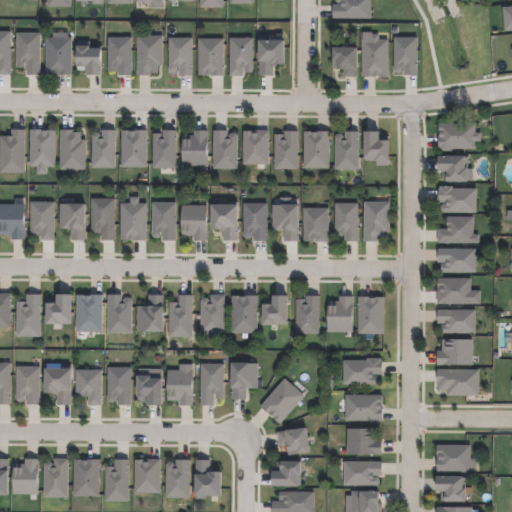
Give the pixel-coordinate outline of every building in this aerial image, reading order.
[(69,0),(69,8),(45,8),(45,0),(69,0)] [(222,0),(222,8),(199,8),(199,0),(222,0)] [(369,0),(369,19),(332,19),(332,5),(339,5),(339,3),(336,4),(334,1),(334,0),(369,0)] [(511,31),(504,32),(502,8),(511,7),(511,31)] [(0,32),(12,32),(11,74),(0,74),(0,32)] [(371,32),(371,35),(377,35),(377,32),(384,32),(385,33),(386,34),(387,77),(361,77),(362,32),(371,32)] [(41,34),(41,75),(27,75),(27,67),(17,67),(18,34),(41,34)] [(149,76),(136,76),(136,36),(162,37),(161,66),(156,66),(156,74),(149,74),(149,76)] [(73,39),(72,75),(46,75),(47,38),(73,39)] [(130,38),(130,76),(117,76),(117,67),(115,67),(115,72),(108,73),(107,38),(130,38)] [(191,38),(191,77),(177,77),(177,67),(176,67),(176,71),(173,74),(170,74),(167,71),(168,38),(191,38)] [(416,38),(416,76),(403,76),(403,67),(401,67),(401,71),(400,73),(395,73),(393,71),(393,38),(416,38)] [(222,76),(197,76),(197,39),(222,39),(222,76)] [(255,75),(243,77),(232,76),(233,40),(255,40),(255,75)] [(275,64),(275,75),(262,75),(262,41),(287,42),(287,63),(275,64)] [(92,47),(92,49),(104,49),(104,75),(89,75),(89,71),(82,71),(82,67),(79,67),(79,47),(92,47)] [(358,50),(358,72),(360,73),(360,79),(346,79),(346,71),(338,71),(338,62),(333,62),(333,50),(358,50)] [(474,124),(474,133),(479,133),(479,142),(475,142),(475,149),(451,149),(449,151),(440,151),(439,149),(437,149),(437,139),(438,139),(438,132),(437,132),(437,124),(474,124)] [(26,173),(3,173),(2,137),(13,136),(13,130),(27,131),(26,173)] [(54,131),(54,167),(45,167),(45,175),(35,175),(35,167),(28,167),(28,131),(39,131),(39,132),(45,132),(45,131),(54,131)] [(72,131),(72,133),(79,133),(79,141),(84,141),(84,170),(59,170),(59,131),(72,131)] [(113,131),(113,169),(90,169),(91,136),(93,133),(97,133),(99,136),(100,136),(100,131),(113,131)] [(146,131),(146,168),(119,167),(120,131),(127,132),(133,132),(133,131),(146,131)] [(174,169),(152,168),(152,134),(162,135),(162,131),(175,131),(174,169)] [(206,166),(181,166),(181,141),(188,141),(188,137),(192,137),(192,131),(206,131),(206,166)] [(267,131),(267,165),(241,165),(242,132),(249,132),(249,134),(255,134),(255,131),(267,131)] [(226,140),(227,140),(227,137),(227,136),(229,134),(233,134),(236,137),(235,170),(212,169),(213,132),(226,132),(226,140)] [(297,132),(296,170),(274,170),(274,135),(282,135),(282,140),(283,140),(283,132),(297,132)] [(329,132),(329,170),(302,169),(303,132),(310,132),(310,133),(316,133),(316,132),(329,132)] [(357,132),(357,170),(334,170),(334,137),(336,135),(340,135),(342,137),(342,141),(344,141),(344,132),(357,132)] [(376,133),(376,141),(387,141),(387,166),(377,166),(377,162),(373,162),(373,159),(361,159),(361,133),(376,133)] [(467,158),(467,170),(471,170),(472,181),(442,182),(442,159),(467,158)] [(452,187),(452,190),(476,190),(476,214),(443,213),(440,211),(440,207),(443,204),(445,204),(445,203),(437,203),(437,190),(439,190),(439,187),(452,187)] [(114,199),(114,242),(100,242),(100,228),(98,228),(98,234),(90,234),(90,199),(114,199)] [(80,200),(80,205),(87,205),(87,242),(76,242),(76,230),(64,230),(64,205),(67,205),(67,200),(80,200)] [(52,203),(52,241),(39,241),(39,232),(37,232),(37,236),(35,238),(31,238),(29,236),(29,235),(29,203),(52,203)] [(388,204),(388,232),(383,232),(383,240),(376,240),(376,242),(363,242),(364,203),(388,204)] [(145,241),(120,241),(120,204),(145,204),(145,241)] [(175,204),(174,242),(161,242),(161,233),(159,233),(159,237),(157,239),(153,239),(151,237),(152,204),(175,204)] [(266,204),(266,242),(252,241),(253,233),(250,233),(250,236),(248,239),(245,239),(242,236),(243,204),(266,204)] [(357,205),(357,242),(344,242),(344,233),(342,233),(342,237),(340,239),(337,239),(334,237),(334,204),(357,205)] [(0,205),(23,205),(23,241),(10,241),(10,236),(0,236),(0,205)] [(206,206),(206,241),(193,241),(193,236),(180,236),(180,207),(206,206)] [(241,207),(241,242),(230,242),(230,231),(216,231),(216,206),(241,207)] [(295,206),(295,231),(297,231),(297,242),(283,242),(283,231),(272,231),(272,206),(295,206)] [(327,209),(327,243),(315,243),(315,240),(312,240),(312,242),(302,242),(303,209),(327,209)] [(472,218),(472,236),(478,236),(478,243),(437,244),(437,230),(446,230),(446,218),(472,218)] [(475,250),(475,273),(440,273),(440,264),(437,264),(437,250),(475,250)] [(471,305),(436,305),(436,280),(470,279),(471,305)] [(0,295),(10,296),(9,329),(0,328),(0,295)] [(39,295),(38,338),(15,337),(16,303),(24,303),(24,308),(25,308),(25,302),(25,295),(39,295)] [(68,297),(67,324),(55,323),(55,325),(42,325),(42,305),(53,305),(53,296),(68,297)] [(100,296),(100,333),(74,333),(75,296),(82,296),(82,297),(88,297),(88,296),(100,296)] [(120,304),(121,304),(122,301),(124,299),(128,299),(130,301),(130,334),(106,334),(107,296),(120,296),(120,304)] [(160,297),(159,333),(136,333),(136,308),(147,308),(147,296),(160,297)] [(191,297),(190,338),(168,338),(168,304),(176,304),(176,305),(177,305),(177,296),(191,297)] [(224,296),(223,335),(199,335),(200,301),(202,299),(206,299),(208,301),(208,305),(209,305),(209,301),(209,296),(224,296)] [(256,297),(256,334),(241,334),(241,342),(233,342),(233,334),(231,334),(231,297),(238,297),(238,298),(244,298),(244,297),(256,297)] [(285,326),(260,327),(259,306),(270,306),(270,298),(284,297),(285,326)] [(319,297),(318,335),(295,335),(295,300),(303,300),(303,306),(304,306),(304,297),(319,297)] [(351,333),(327,333),(327,302),(338,303),(338,298),(352,298),(351,333)] [(368,298),(368,299),(374,299),(382,299),(382,335),(357,335),(357,298),(368,298)] [(475,311),(475,334),(442,335),(440,333),(440,328),(442,326),(445,326),(445,324),(437,324),(437,311),(475,311)] [(472,366),(436,366),(436,352),(442,352),(442,341),(472,341),(472,366)] [(380,360),(380,362),(381,362),(381,376),(371,376),(371,377),(376,377),(376,385),(343,385),(343,362),(366,362),(366,360),(380,360)] [(0,364),(9,364),(9,406),(0,406),(0,364)] [(224,366),(223,400),(214,400),(214,395),(213,395),(212,407),(199,407),(200,365),(224,366)] [(245,390),(245,400),(230,401),(230,391),(229,391),(229,365),(256,365),(256,390),(245,390)] [(39,369),(38,406),(25,406),(25,398),(23,398),(23,401),(21,403),(17,403),(15,401),(15,369),(39,369)] [(130,369),(130,406),(117,406),(117,398),(115,398),(114,402),(112,404),(109,404),(106,401),(106,369),(130,369)] [(68,370),(68,392),(70,392),(70,406),(56,407),(56,397),(51,397),(51,395),(41,395),(41,371),(68,370)] [(101,371),(100,407),(87,407),(87,398),(75,398),(76,371),(101,371)] [(192,371),(192,407),(179,407),(179,401),(166,401),(166,371),(192,371)] [(478,371),(478,396),(446,396),(446,392),(438,392),(438,389),(437,389),(437,385),(435,385),(435,371),(478,371)] [(147,378),(147,380),(159,380),(159,407),(144,407),(144,402),(137,402),(137,399),(134,399),(134,378),(147,378)] [(303,397),(279,425),(260,408),(284,380),(303,397)] [(376,404),(376,405),(379,405),(379,411),(381,411),(381,422),(344,422),(344,396),(381,397),(380,404),(376,404)] [(304,430),(307,454),(288,457),(287,453),(285,454),(284,446),(278,447),(276,434),(304,430)] [(376,431),(376,443),(380,442),(380,456),(347,456),(346,431),(376,431)] [(469,447),(469,473),(461,473),(461,472),(435,472),(435,447),(469,447)] [(0,495),(8,495),(8,459),(0,458),(0,495)] [(67,460),(66,499),(42,498),(43,466),(45,463),(49,463),(50,465),(50,470),(53,470),(53,460),(67,460)] [(37,495),(10,495),(10,465),(24,465),(24,461),(37,461),(37,495)] [(98,461),(98,498),(72,498),(73,461),(79,462),(79,463),(86,463),(86,461),(98,461)] [(128,461),(127,503),(104,502),(105,468),(112,468),(112,474),(114,474),(114,461),(128,461)] [(159,461),(159,495),(133,494),(134,461),(141,461),(141,464),(147,464),(147,461),(159,461)] [(189,462),(188,500),(164,499),(164,467),(167,464),(171,464),(173,466),(173,470),(175,471),(175,462),(189,462)] [(209,462),(209,475),(218,475),(217,498),(191,498),(192,477),(194,477),(195,462),(209,462)] [(295,487),(270,488),(269,474),(278,474),(278,464),(298,463),(299,476),(295,476),(295,487)] [(372,477),(372,479),(376,479),(378,481),(378,485),(376,486),(357,486),(357,487),(343,487),(343,463),(381,463),(381,477),(372,477)] [(461,479),(461,490),(464,490),(464,504),(443,504),(443,494),(434,494),(434,479),(461,479)] [(380,505),(380,511),(351,511),(352,493),(377,494),(376,505),(380,505)] [(312,511),(271,511),(271,503),(278,503),(278,494),(312,494),(312,511)]
